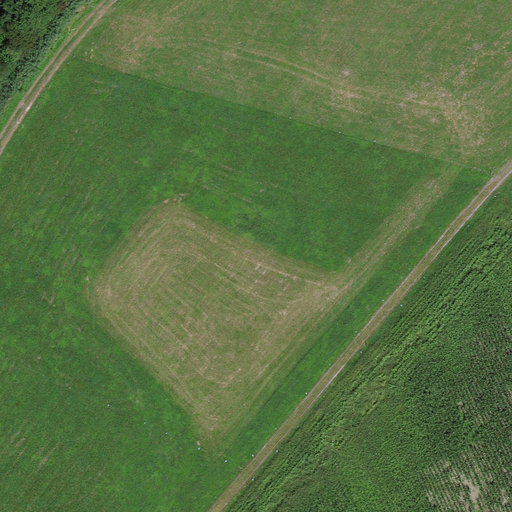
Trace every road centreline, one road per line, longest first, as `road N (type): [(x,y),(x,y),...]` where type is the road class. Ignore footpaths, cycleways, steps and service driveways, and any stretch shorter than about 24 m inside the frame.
road 1 (track): [(511,171),(220,511)]
road 2 (track): [(0,150),(60,57),(119,0)]
